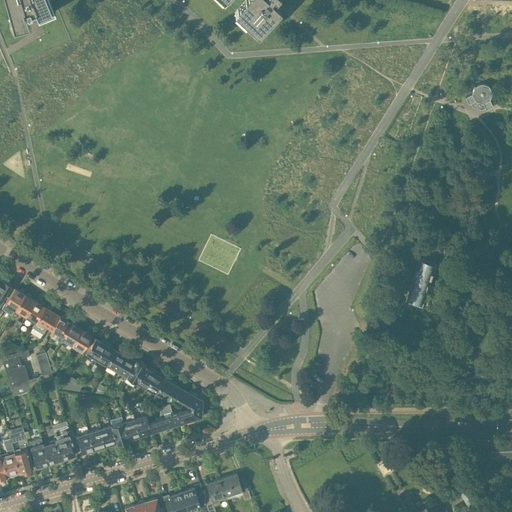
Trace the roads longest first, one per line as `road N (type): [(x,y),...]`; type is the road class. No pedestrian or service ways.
road 1 (residential): [(265,428),(219,385),(0,250)]
road 2 (residential): [(265,428),(0,506)]
road 3 (residential): [(511,420),(265,428)]
